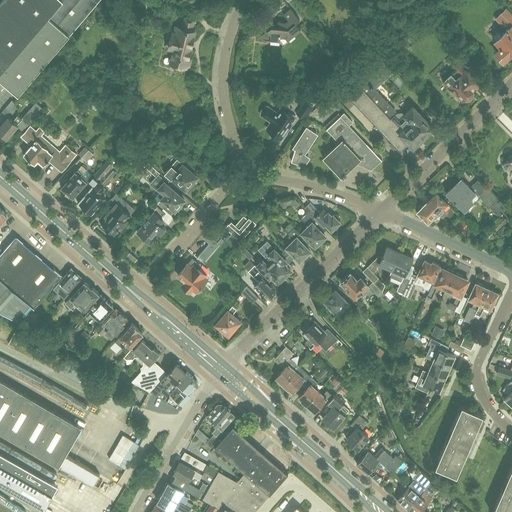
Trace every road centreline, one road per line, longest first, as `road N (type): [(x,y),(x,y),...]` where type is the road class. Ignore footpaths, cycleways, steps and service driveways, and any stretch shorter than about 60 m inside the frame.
road 1 (secondary): [(221,371),(0,176)]
road 2 (residential): [(221,371),(378,213)]
road 3 (secondary): [(383,511),(221,371)]
road 4 (unclassified): [(378,213),(511,83)]
road 5 (unclassified): [(244,0),(222,65),(222,98),(247,168)]
road 6 (unclassified): [(136,511),(221,371)]
road 7 (unclassified): [(511,432),(483,403),(478,386),(481,355),(511,291)]
road 8 (residential): [(511,269),(378,213)]
road 9 (unclassified): [(378,213),(247,168)]
